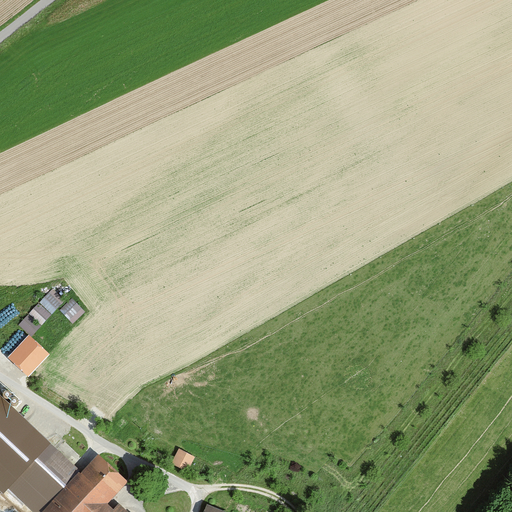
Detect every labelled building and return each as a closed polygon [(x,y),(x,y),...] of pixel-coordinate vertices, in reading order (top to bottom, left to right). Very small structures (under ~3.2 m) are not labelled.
[(63,302),(51,291),(39,304),(51,315),(63,302)] [(70,323),(81,311),(68,299),(56,311),(70,323)] [(49,317),(37,306),(28,315),(40,326),(49,317)] [(38,328),(26,316),(17,325),(30,337),(38,328)] [(28,338),(16,327),(7,336),(19,347),(28,338)] [(16,349),(1,341),(0,342),(0,355),(9,361),(16,349)] [(172,462),(188,470),(196,453),(179,446),(172,462)] [(43,511),(123,511),(117,506),(112,511),(105,506),(126,484),(96,456),(77,476),(54,455),(30,481),(53,502),(43,511)]
